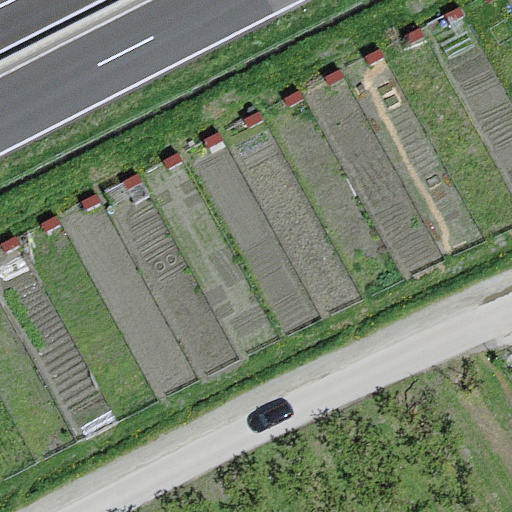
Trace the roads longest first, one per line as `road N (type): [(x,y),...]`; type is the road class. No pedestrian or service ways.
road 1 (unclassified): [(92,511),(368,373),(511,313)]
road 2 (motorway): [(0,114),(225,0)]
